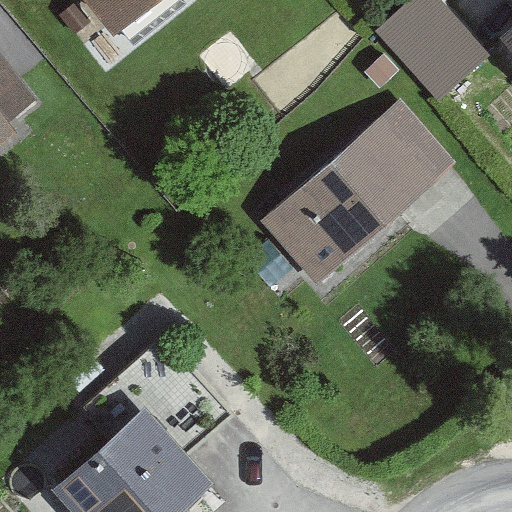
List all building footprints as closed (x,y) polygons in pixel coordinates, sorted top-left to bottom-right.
[(100,0),(129,37),(177,0),(100,0)] [(413,0),(375,35),(438,104),(495,52),(448,0),(413,0)] [(404,101),(266,224),(323,288),(461,165),(404,101)] [(0,157),(25,139),(0,104),(0,157)] [(67,483),(90,511),(206,511),(227,496),(159,411),(67,483)]
